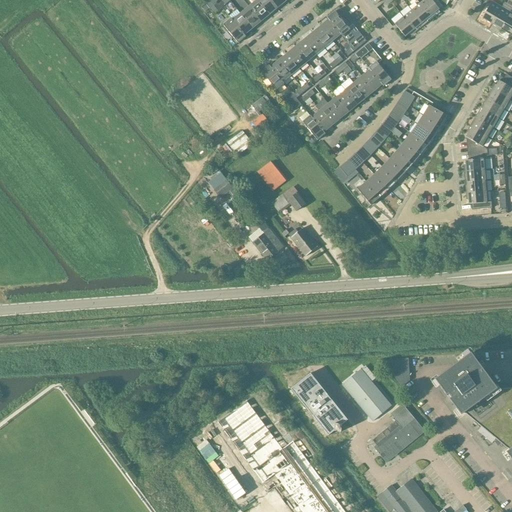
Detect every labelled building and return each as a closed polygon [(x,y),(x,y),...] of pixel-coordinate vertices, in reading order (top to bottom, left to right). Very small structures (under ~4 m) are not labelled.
[(277,8),(270,0),(258,0),(257,1),(269,15),(277,8)] [(430,0),(424,0),(420,4),(432,19),(436,15),(434,13),(439,10),(430,0)] [(205,4),(210,9),(214,6),(209,1),(205,4)] [(269,15),(257,1),(249,8),(260,21),(269,15)] [(491,24),(501,8),(491,2),(482,19),(491,24)] [(205,4),(201,8),(206,13),(210,9),(205,4)] [(428,22),(432,19),(420,4),(412,11),(422,23),(426,20),(428,22)] [(214,6),(210,9),(214,15),(218,11),(214,6)] [(241,14),(252,28),(260,21),(249,8),(241,14)] [(501,30),(510,13),(501,8),(491,24),(501,30)] [(403,18),(415,32),(419,29),(417,27),(422,23),(412,11),(403,18)] [(327,18),(329,20),(341,34),(340,34),(342,37),(350,30),(335,12),(327,18)] [(510,35),(511,31),(511,14),(510,13),(501,30),(510,35)] [(244,35),(252,28),(241,14),(233,21),(232,21),(244,35)] [(415,32),(403,18),(395,25),(405,37),(409,33),(411,35),(415,32)] [(246,37),(244,35),(232,21),(233,21),(231,19),(223,25),(238,44),(246,37)] [(321,27),(332,41),(340,34),(341,34),(329,20),(321,27)] [(312,34),(324,48),(332,41),(321,27),(312,34)] [(304,41),(316,55),(324,48),(312,34),(304,41)] [(355,44),(350,48),(353,52),(366,42),(361,35),(353,41),(355,44)] [(296,48),(307,61),(316,55),(304,41),(296,48)] [(355,55),(358,59),(360,57),(361,59),(373,49),(368,44),(355,55)] [(307,61),(296,48),(287,54),(299,68),(307,61)] [(353,52),(350,48),(345,53),(348,57),(353,52)] [(299,68),(287,54),(279,61),(290,75),(299,68)] [(353,63),(358,59),(355,55),(350,59),(353,63)] [(334,61),(338,65),(343,61),(340,57),(334,61)] [(290,75),(279,61),(271,68),(282,82),(290,75)] [(332,69),(338,65),(334,61),(329,65),(332,69)] [(368,68),(370,71),(382,84),(381,85),(383,87),(391,80),(376,62),(368,68)] [(345,63),(340,67),(343,71),(348,67),(345,63)] [(284,84),(282,82),(271,68),(269,66),(261,72),(276,91),(284,84)] [(343,71),(340,67),(335,71),(338,75),(343,71)] [(318,74),(321,78),(326,74),(323,70),(318,74)] [(370,71),(362,77),(373,91),(381,85),(382,84),(370,71)] [(316,83),(321,78),(318,74),(313,79),(316,83)] [(328,77),(323,81),(326,85),(331,81),(328,77)] [(373,91),(362,77),(354,84),(365,98),(373,91)] [(511,78),(510,77),(505,85),(499,81),(497,86),(494,84),(491,90),(510,101),(511,97),(511,78)] [(326,85),(323,81),(318,85),(321,89),(326,85)] [(301,88),(304,92),(309,88),(306,84),(301,88)] [(365,98),(354,84),(345,91),(357,105),(365,98)] [(301,88),(293,95),(296,99),(304,92),(301,88)] [(312,90),(306,95),(310,99),(315,94),(312,90)] [(510,101),(491,90),(488,95),(490,96),(488,100),(504,110),(510,101)] [(337,98),(348,112),(357,105),(345,91),(337,98)] [(414,97),(405,92),(403,96),(412,101),(414,97)] [(310,99),(306,95),(301,99),(304,103),(310,99)] [(267,104),(262,98),(251,106),(256,113),(267,104)] [(289,98),(285,101),(289,106),(293,103),(292,102),(289,98)] [(348,112),(337,98),(329,105),(340,119),(348,112)] [(504,110),(488,100),(486,104),(484,103),(480,108),(499,119),(504,110)] [(293,103),(289,106),(293,112),(297,109),(294,105),(293,103)] [(340,119),(329,105),(320,111),(332,125),(340,119)] [(396,105),(394,109),(403,115),(406,112),(396,105)] [(430,106),(424,116),(441,127),(447,116),(430,106)] [(479,115),(477,119),(494,129),(499,119),(480,108),(477,114),(479,115)] [(403,115),(394,109),(392,113),(401,119),(403,115)] [(332,125),(320,111),(312,118),(323,132),(332,125)] [(263,114),(252,123),(259,132),(269,123),(263,114)] [(325,134),(323,132),(312,118),(310,116),(302,122),(317,141),(325,134)] [(424,116),(418,125),(434,137),(441,127),(424,116)] [(494,129),(477,119),(475,123),(473,122),(469,127),(488,138),(494,129)] [(385,122),(382,125),(391,132),(393,129),(385,122)] [(391,132),(382,125),(380,129),(388,135),(391,132)] [(428,146),(434,137),(418,125),(411,134),(428,146)] [(470,140),(472,154),(487,153),(487,150),(483,147),(488,138),(469,127),(466,132),(468,134),(466,138),(470,140)] [(246,131),(228,141),(233,150),(251,140),(246,131)] [(407,140),(405,143),(420,156),(428,146),(411,134),(407,140)] [(372,137),(369,140),(377,148),(380,145),(372,137)] [(377,148),(369,140),(366,144),(374,151),(377,148)] [(413,165),(420,156),(405,143),(398,152),(413,165)] [(358,152),(355,155),(363,163),(366,160),(358,152)] [(413,165),(398,152),(393,157),(390,160),(405,173),(413,165)] [(487,153),(472,154),(472,160),(465,161),(466,166),(463,166),(464,172),(485,170),(484,160),(488,160),(487,153)] [(363,163),(355,155),(352,158),(360,166),(363,163)] [(258,171),(273,192),(288,181),(274,160),(258,171)] [(397,182),(405,173),(390,160),(383,168),(397,182)] [(348,162),(343,165),(350,174),(355,170),(348,162)] [(350,174),(343,165),(340,168),(347,177),(350,174)] [(378,173),(375,176),(389,190),(397,182),(383,168),(378,173)] [(485,170),(464,172),(464,178),(467,178),(467,183),(486,181),(485,170)] [(380,198),(389,190),(375,176),(367,183),(380,198)] [(225,179),(213,188),(220,199),(233,189),(225,179)] [(486,181),(467,183),(467,187),(465,187),(466,194),(487,192),(486,181)] [(380,198),(367,183),(358,191),(371,206),(380,198)] [(294,187),(271,203),(278,212),(290,203),(296,212),(306,204),(294,187)] [(488,202),(487,192),(466,194),(466,200),(468,200),(469,205),(475,204),(476,210),(492,209),(491,202),(488,202)] [(240,197),(233,202),(237,208),(244,203),(240,197)] [(268,228),(263,222),(258,226),(262,232),(268,228)] [(298,232),(296,229),(289,235),(291,237),(290,237),(305,256),(317,247),(302,228),(298,232)] [(270,230),(264,234),(253,243),(267,260),(284,247),(270,230)] [(481,368),(471,353),(447,371),(434,380),(447,396),(448,395),(451,398),(449,400),(461,416),(464,413),(499,442),(509,450),(506,453),(511,461),(511,388),(498,389),(497,390),(481,368)] [(408,359),(379,361),(401,388),(410,381),(408,359)] [(361,369),(343,384),(373,421),(391,406),(361,369)] [(310,374),(291,389),(328,436),(334,432),(341,432),(342,425),(348,421),(310,374)] [(243,403),(220,421),(266,482),(275,476),(301,511),(332,511),(293,459),(288,463),(243,403)] [(402,404),(390,414),(394,418),(405,408),(402,404)] [(376,445),(374,447),(386,463),(424,432),(405,408),(394,418),(396,421),(400,426),(376,445)] [(396,421),(372,441),(376,445),(400,426),(396,421)] [(391,486),(377,497),(389,511),(442,511),(440,511),(437,511),(412,480),(396,492),(391,486)]
